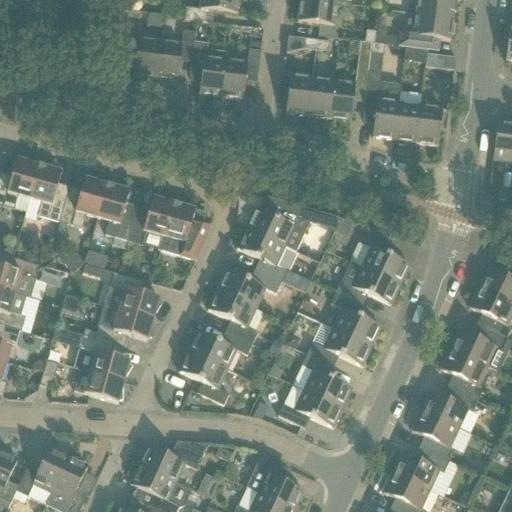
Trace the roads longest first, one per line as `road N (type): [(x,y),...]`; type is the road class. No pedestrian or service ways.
road 1 (residential): [(0,135),(219,200),(221,229),(123,425)]
road 2 (residential): [(344,480),(419,324),(457,192)]
road 3 (residential): [(344,480),(240,431),(123,425)]
road 4 (residential): [(457,192),(261,137)]
road 5 (residential): [(261,137),(107,91)]
road 6 (residential): [(261,137),(278,0)]
road 7 (residential): [(123,425),(0,418)]
